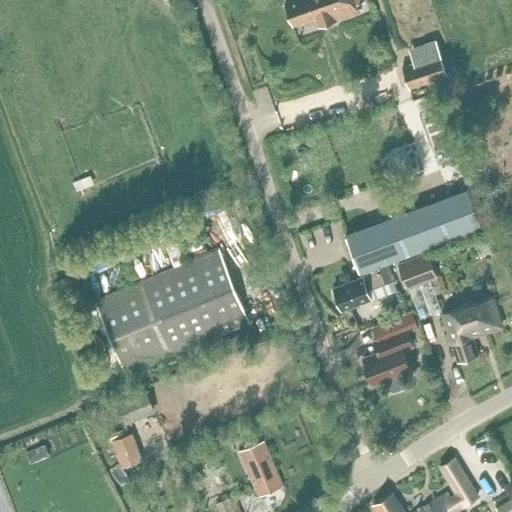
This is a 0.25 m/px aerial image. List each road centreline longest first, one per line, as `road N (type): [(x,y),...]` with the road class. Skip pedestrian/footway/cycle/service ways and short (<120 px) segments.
road 1 (unclassified): [(369,482),(207,0)]
road 2 (unclassified): [(369,482),(511,394)]
